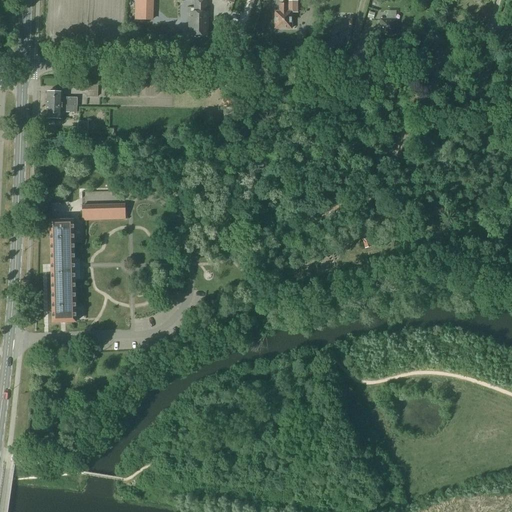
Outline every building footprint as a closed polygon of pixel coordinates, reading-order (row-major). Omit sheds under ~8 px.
[(206,13),(207,1),(193,1),(193,13),(190,13),(190,36),(206,36),(206,13)] [(297,14),(297,2),(287,1),(287,5),(278,5),(278,13),(275,13),(275,29),(291,29),(291,13),(297,14)] [(395,36),(396,20),(380,20),(380,35),(383,35),(385,34),(386,35),(395,36)] [(88,91),(87,97),(92,97),(97,97),(97,91),(98,91),(98,81),(81,80),(81,91),(88,91)] [(77,107),(77,98),(62,98),(62,93),(47,93),(47,96),(46,106),(61,106),(77,107)] [(223,109),(233,109),(233,96),(222,96),(223,109)] [(77,107),(61,106),(46,106),(46,119),(61,120),(61,113),(76,113),(77,107)] [(87,141),(88,122),(77,121),(77,140),(87,141)] [(125,205),(81,206),(82,222),(125,220),(125,205)] [(75,322),(74,272),(72,221),(50,221),(51,272),(52,323),(75,322)] [(369,238),(362,241),(363,244),(365,249),(372,247),(370,242),(369,238)]
